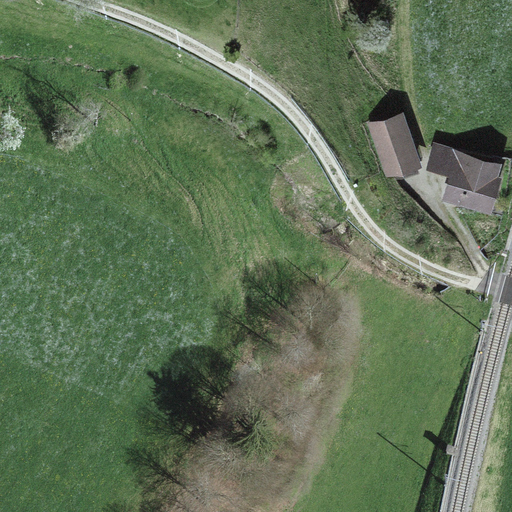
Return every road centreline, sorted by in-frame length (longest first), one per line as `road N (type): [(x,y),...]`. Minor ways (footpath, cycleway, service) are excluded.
road 1 (track): [(448,275),(407,259),(377,235),(288,102),(245,70),(80,0)]
road 2 (track): [(483,286),(480,262),(433,188),(440,169)]
